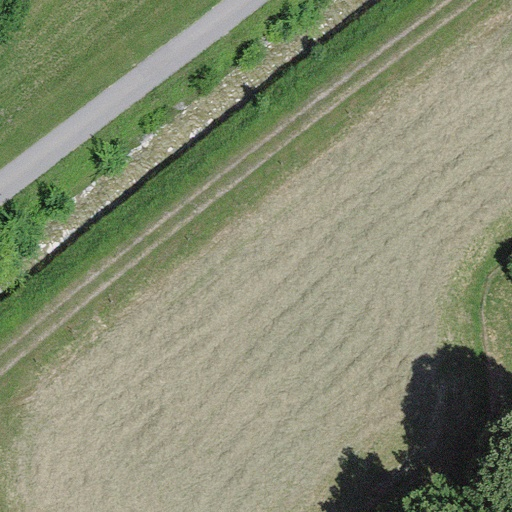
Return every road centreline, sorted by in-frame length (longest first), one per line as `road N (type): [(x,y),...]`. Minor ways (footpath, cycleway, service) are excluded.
road 1 (track): [(0,370),(454,0)]
road 2 (unclassified): [(246,0),(0,182)]
